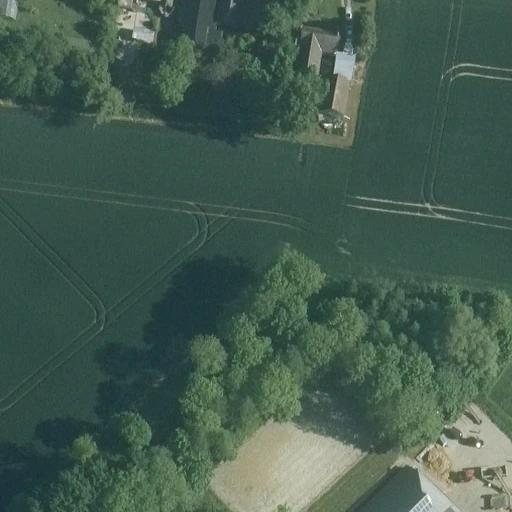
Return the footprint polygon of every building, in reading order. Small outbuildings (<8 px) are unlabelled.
[(3,0),(2,19),(22,21),(23,0),(3,0)] [(173,0),(160,0),(159,10),(172,12),(173,0)] [(215,28),(239,32),(244,0),(183,0),(181,17),(183,17),(181,31),(184,31),(181,52),(217,58),(221,37),(214,36),(215,28)] [(266,0),(245,0),(240,32),(264,36),(270,1),(266,0)] [(339,38),(303,32),(296,74),(317,77),(321,56),(336,59),(339,38)] [(355,62),(337,59),(333,83),(323,81),(317,117),(344,121),(355,62)] [(298,111),(300,94),(290,93),(288,110),(298,111)] [(450,511),(407,470),(364,511),(450,511)]
